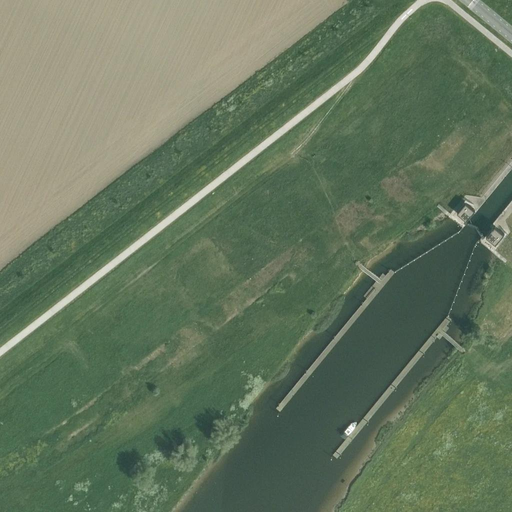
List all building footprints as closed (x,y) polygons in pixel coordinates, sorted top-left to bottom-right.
[(416,166),(420,173),(428,168),(424,161),(416,166)] [(449,172),(442,181),(448,185),(454,176),(449,172)] [(259,247),(240,263),(245,270),(265,254),(259,247)] [(249,272),(256,279),(274,262),(267,255),(249,272)] [(197,290),(203,299),(223,285),(217,276),(197,290)] [(211,310),(229,295),(225,290),(206,304),(211,310)] [(480,331),(501,346),(511,330),(511,305),(503,299),(480,331)]
